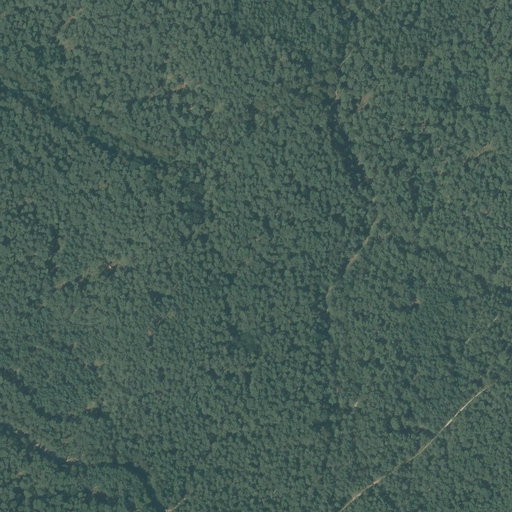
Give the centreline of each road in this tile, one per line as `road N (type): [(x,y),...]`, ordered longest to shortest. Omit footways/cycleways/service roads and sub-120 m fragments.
road 1 (track): [(348,61),(208,154),(205,226),(225,270),(234,322),(257,343),(236,428),(192,492)]
road 2 (unknown): [(339,468),(355,443),(348,411),(388,365),(453,350),(499,312),(511,316)]
road 3 (track): [(511,374),(342,511)]
road 4 (track): [(158,502),(137,472),(75,467),(0,424)]
road 5 (track): [(339,468),(292,483),(269,503),(192,492),(175,511)]
